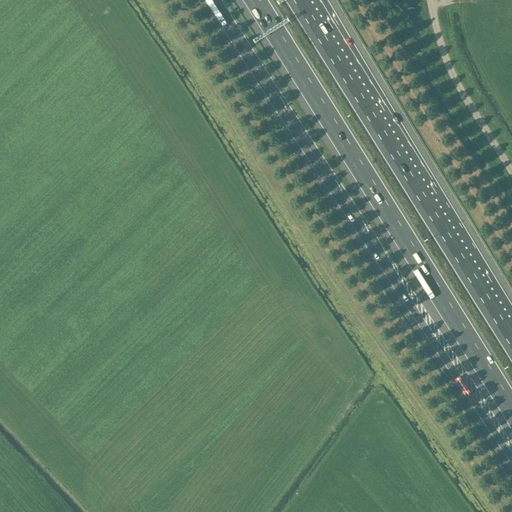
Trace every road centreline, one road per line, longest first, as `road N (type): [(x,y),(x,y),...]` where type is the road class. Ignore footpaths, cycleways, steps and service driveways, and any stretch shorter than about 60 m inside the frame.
road 1 (motorway): [(215,0),(511,459)]
road 2 (motorway): [(255,0),(511,409)]
road 3 (motorway): [(511,341),(298,0)]
road 4 (unclassified): [(511,192),(441,81),(416,0)]
